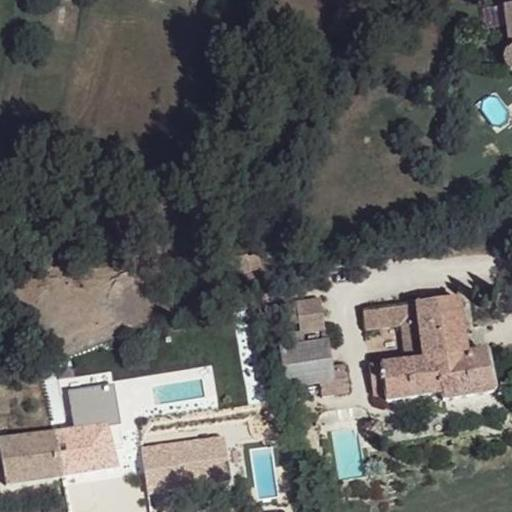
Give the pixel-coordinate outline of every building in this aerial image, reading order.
[(508,45),(511,42),(511,5),(502,7),(508,45)] [(511,42),(508,45),(509,49),(504,55),(503,63),(505,66),(511,71),(511,42)] [(247,257),(221,263),(225,278),(251,272),(247,257)] [(471,354),(467,354),(459,300),(363,311),(366,333),(402,327),(407,362),(371,367),(375,400),(384,398),(384,403),(440,396),(441,401),(494,391),(488,355),(503,353),(501,331),(469,336),(471,354)] [(295,304),(300,334),(324,329),(320,301),(295,304)] [(327,342),(282,350),(289,388),(320,384),(333,381),(331,370),(327,342)] [(345,368),(331,370),(333,381),(320,384),(322,399),(350,395),(345,368)] [(107,428),(118,427),(112,390),(64,396),(70,433),(107,428)] [(367,438),(382,435),(379,423),(365,425),(367,438)] [(139,450),(174,445),(172,424),(138,430),(139,450)] [(60,479),(114,470),(126,469),(124,455),(112,457),(107,428),(70,433),(51,435),(60,479)] [(0,467),(4,487),(60,479),(51,435),(40,437),(25,439),(0,442),(0,467)] [(174,445),(178,467),(227,460),(225,436),(174,445)] [(142,475),(178,470),(178,467),(174,445),(139,450),(142,475)] [(248,448),(249,455),(256,453),(255,447),(248,448)] [(146,495),(180,490),(178,470),(142,475),(146,495)]
